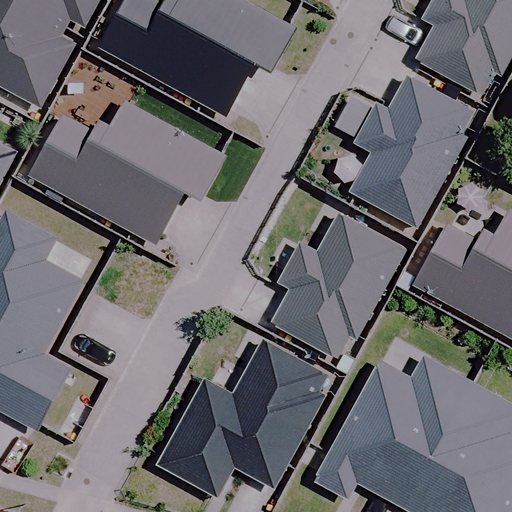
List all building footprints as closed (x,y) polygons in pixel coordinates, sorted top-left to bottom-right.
[(63,27),(11,0),(0,0),(0,86),(37,107),(70,45),(57,38),(63,27)] [(94,0),(11,0),(63,27),(68,17),(82,24),(94,0)] [(148,0),(123,0),(98,48),(223,115),(251,63),(269,73),(292,31),(235,0),(176,0),(176,1),(173,0),(162,0),(159,6),(148,0)] [(511,52),(511,0),(431,0),(421,19),(433,25),(414,61),(479,95),(493,69),(501,73),(511,52)] [(457,134),(469,113),(405,78),(386,112),(374,106),(353,144),(370,153),(349,192),(415,227),(463,137),(457,134)] [(59,117),(27,176),(152,243),(181,191),(199,201),(222,158),(119,103),(105,129),(95,123),(89,134),(59,117)] [(0,174),(12,152),(0,144),(0,174)] [(53,238),(2,211),(0,215),(0,411),(33,429),(66,370),(38,355),(78,281),(41,261),(53,238)] [(444,226),(411,285),(511,339),(511,216),(505,213),(492,237),(480,231),(474,242),(444,226)] [(289,289),(271,323),(334,357),(346,336),(353,339),(402,250),(337,215),(316,254),(298,244),(277,282),(289,289)] [(201,381),(155,466),(213,497),(230,466),(271,488),(321,397),(314,393),(323,377),(260,343),(231,397),(201,381)] [(401,507),(469,384),(421,358),(409,381),(377,364),(313,482),(343,498),(352,481),(401,507)] [(511,422),(511,407),(469,384),(401,507),(409,511),(509,511),(511,507),(511,437),(506,434),(511,422)]
